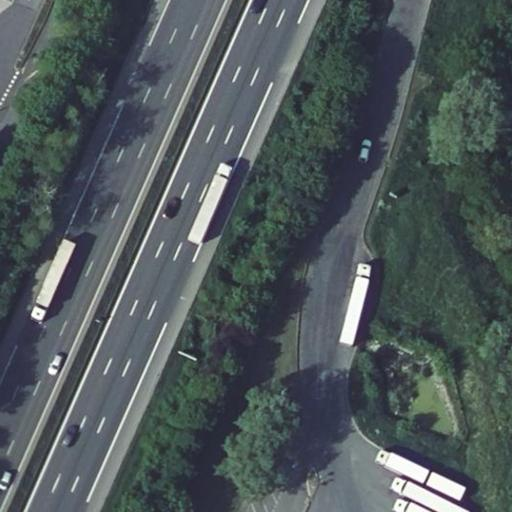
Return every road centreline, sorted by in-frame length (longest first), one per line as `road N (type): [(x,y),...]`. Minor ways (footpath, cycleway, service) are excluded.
road 1 (motorway): [(53,511),(280,0)]
road 2 (motorway): [(200,0),(0,453)]
road 3 (motorway): [(328,421),(334,243),(410,0)]
